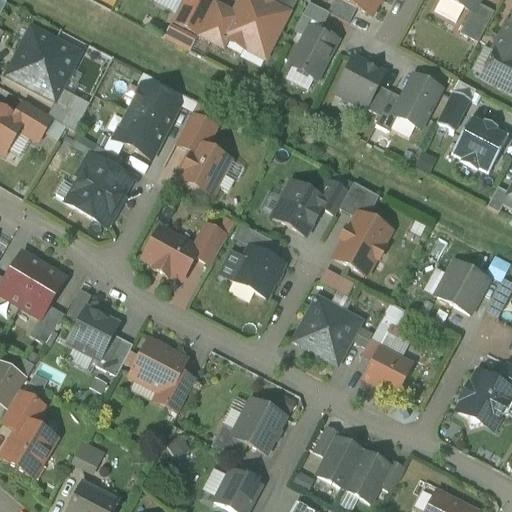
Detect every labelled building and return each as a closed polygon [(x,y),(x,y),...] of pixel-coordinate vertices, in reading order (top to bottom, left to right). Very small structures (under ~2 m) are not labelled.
[(196,0),(193,8),(184,3),(172,25),(197,38),(214,6),(201,0),(196,0)] [(289,16),(258,0),(240,0),(233,16),(226,28),(233,32),(227,43),(243,52),(265,63),(289,16)] [(357,12),(335,0),(327,16),(327,17),(348,27),(357,12)] [(381,0),(334,0),(335,0),(357,12),(370,19),(379,2),(380,3),(381,0)] [(479,0),(442,0),(470,15),(471,15),(476,6),(479,0)] [(214,6),(197,38),(223,51),(227,43),(233,32),(226,28),(233,16),(214,6)] [(476,6),(471,15),(470,15),(459,36),(477,46),(494,15),(476,6)] [(327,16),(309,7),(303,18),(312,23),(321,27),(327,17),(327,16)] [(312,23),(303,18),(295,34),(305,39),(309,32),(308,31),(312,23)] [(511,29),(509,28),(510,27),(506,25),(499,39),(511,45),(511,29)] [(31,30),(5,79),(30,92),(55,43),(31,30)] [(305,39),(290,69),(292,70),(286,81),(308,93),(313,82),(315,83),(336,44),(322,36),(321,38),(309,32),(305,39)] [(511,45),(499,39),(492,52),(495,54),(496,53),(511,61),(511,45)] [(55,43),(30,92),(54,105),(61,92),(80,56),(55,43)] [(511,61),(496,53),(495,54),(482,80),(511,95),(511,61)] [(383,77),(353,62),(335,97),(364,112),(377,89),(383,77)] [(156,83),(143,76),(137,88),(142,90),(150,94),(156,83)] [(439,93),(414,80),(402,102),(393,119),(397,120),(419,132),(439,93)] [(475,94),(458,85),(452,95),(469,104),(475,94)] [(377,89),(364,112),(379,120),(391,97),(377,89)] [(150,94),(142,90),(128,116),(164,135),(177,108),(150,94)] [(89,107),(61,92),(54,105),(47,119),(52,122),(75,135),(89,107)] [(452,95),(446,107),(463,116),(470,104),(469,104),(452,95)] [(379,120),(375,128),(389,135),(397,120),(393,119),(402,102),(391,97),(379,120)] [(47,119),(23,104),(14,120),(23,125),(17,134),(38,146),(52,122),(47,119)] [(463,116),(446,107),(435,127),(453,136),(463,116)] [(14,120),(0,111),(0,156),(3,158),(17,134),(23,125),(14,120)] [(164,135),(128,116),(114,143),(123,147),(150,162),(164,135)] [(215,130),(190,118),(175,148),(191,156),(195,147),(204,151),(215,130)] [(482,126),(471,121),(472,121),(470,120),(451,158),(452,158),(461,162),(459,166),(476,175),(478,171),(487,176),(488,177),(507,140),(506,139),(496,134),(497,131),(483,124),(482,126)] [(114,143),(110,141),(103,153),(116,161),(123,147),(114,143)] [(191,156),(178,182),(211,199),(229,164),(204,151),(195,147),(191,156)] [(130,183),(89,159),(78,177),(82,180),(66,206),(106,230),(117,212),(114,210),(130,183)] [(347,196),(325,184),(316,200),(323,204),(319,211),(335,219),(338,213),(347,196)] [(316,200),(291,186),(272,221),(304,239),(310,227),(312,228),(318,216),(317,215),(319,211),(323,204),(316,200)] [(379,200),(353,186),(347,196),(338,213),(355,222),(357,218),(366,222),(379,200)] [(497,190),(487,210),(498,216),(502,209),(511,213),(511,201),(506,198),(508,196),(497,190)] [(349,234),(346,232),(340,242),(343,244),(334,262),(365,279),(375,261),(378,263),(383,253),(380,251),(389,235),(366,222),(357,218),(355,222),(349,234)] [(253,235),(240,228),(233,242),(246,249),(253,235)] [(226,240),(206,229),(194,251),(197,253),(193,260),(209,268),(210,266),(212,267),(226,240)] [(159,232),(143,262),(155,269),(154,272),(167,279),(168,276),(181,283),(193,260),(197,253),(194,251),(159,232)] [(280,249),(253,235),(246,249),(250,251),(273,263),(280,249)] [(273,263),(250,251),(233,283),(265,300),(282,268),(273,263)] [(44,270),(21,256),(5,283),(0,291),(0,297),(20,309),(44,270)] [(488,283),(453,264),(446,278),(448,279),(437,300),(469,318),(488,283)] [(44,270),(20,309),(40,322),(48,309),(64,282),(44,270)] [(354,288),(325,273),(319,284),(348,299),(354,288)] [(511,288),(502,283),(485,315),(497,322),(511,292),(511,288)] [(338,314),(317,302),(294,345),(315,356),(338,314)] [(63,317),(48,309),(40,322),(38,326),(53,335),(63,317)] [(117,328),(86,312),(68,346),(98,361),(99,362),(112,337),(117,328)] [(338,314),(315,356),(336,367),(359,325),(338,314)] [(38,326),(37,325),(29,339),(45,349),(53,335),(38,326)] [(132,348),(112,337),(99,362),(98,361),(95,369),(116,380),(132,348)] [(185,364),(148,344),(130,380),(161,396),(163,397),(172,380),(179,383),(182,378),(179,376),(185,364)] [(411,369),(378,352),(363,382),(395,398),(411,369)] [(24,381),(0,366),(0,408),(7,413),(18,395),(26,382),(24,381)] [(511,368),(506,366),(496,385),(511,393),(511,394),(511,368)] [(479,376),(458,414),(467,419),(471,430),(481,427),(491,432),(497,420),(508,417),(504,406),(511,394),(511,393),(496,385),(479,376)] [(182,378),(179,383),(172,380),(163,397),(161,396),(157,405),(178,416),(195,384),(182,378)] [(43,409),(18,395),(7,413),(0,425),(16,435),(23,423),(32,428),(43,409)] [(284,421),(251,403),(235,433),(232,440),(247,448),(265,457),(284,421)] [(32,428),(23,423),(16,435),(0,462),(32,481),(55,442),(32,428)] [(247,448),(232,440),(235,433),(223,426),(211,449),(239,464),(247,448)] [(362,456),(336,442),(317,479),(343,493),(362,456)] [(83,448),(81,447),(74,460),(85,466),(92,453),(83,448)] [(103,459),(92,453),(85,466),(96,472),(103,459)] [(389,469),(362,456),(343,493),(369,507),(389,469)] [(248,511),(260,488),(230,473),(214,505),(226,511),(248,511)] [(113,511),(117,505),(82,487),(68,511),(113,511)] [(466,511),(436,496),(427,511),(466,511)]
